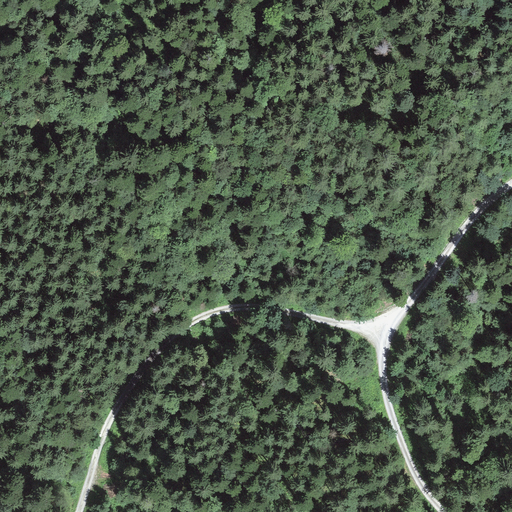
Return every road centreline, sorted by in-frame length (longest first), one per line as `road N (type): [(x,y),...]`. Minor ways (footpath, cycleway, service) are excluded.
road 1 (track): [(400,336),(246,305),(177,324),(119,398),(78,511)]
road 2 (track): [(465,511),(424,466),(409,432),(398,395),(400,336),(410,306),(511,187)]
